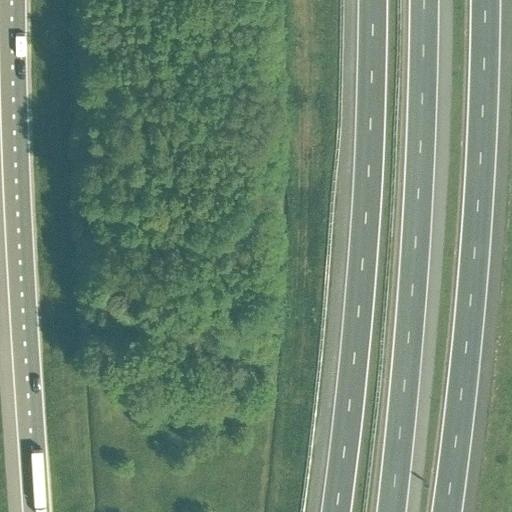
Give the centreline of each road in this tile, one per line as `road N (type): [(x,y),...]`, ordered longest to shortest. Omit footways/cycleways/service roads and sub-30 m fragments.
road 1 (motorway): [(446,511),(475,247),(485,0)]
road 2 (motorway): [(372,0),(362,276),(335,511)]
road 3 (motorway): [(391,511),(418,218),(422,0)]
road 4 (motorway): [(12,0),(36,511)]
